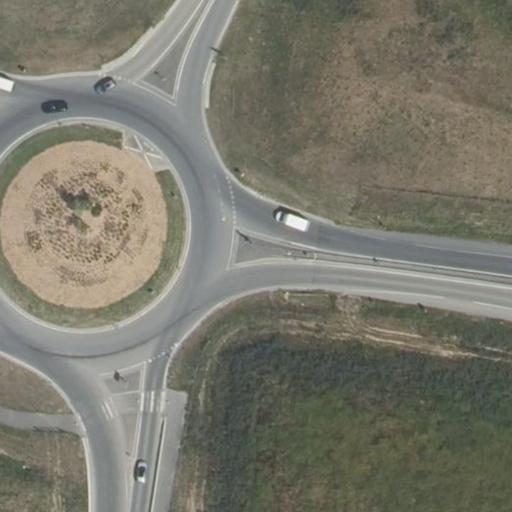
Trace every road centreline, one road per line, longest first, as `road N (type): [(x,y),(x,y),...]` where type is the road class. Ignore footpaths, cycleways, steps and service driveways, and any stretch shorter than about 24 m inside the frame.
road 1 (trunk): [(195,297),(236,279),(285,274),(511,298)]
road 2 (trunk): [(511,266),(294,230),(217,198)]
road 3 (secondary): [(132,511),(161,350),(178,318)]
road 4 (secondary): [(42,350),(89,395),(110,445),(119,511)]
road 5 (secondary): [(42,350),(117,352),(178,318)]
